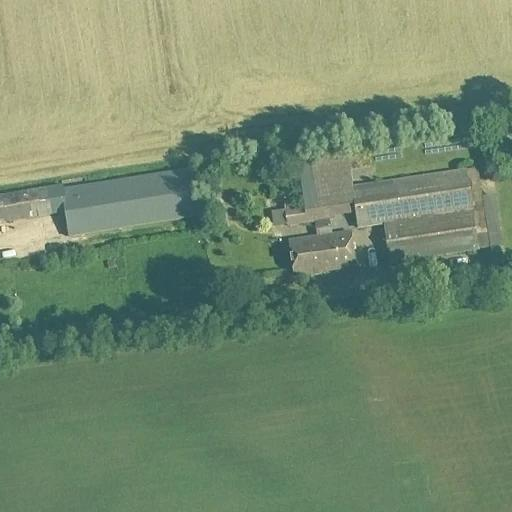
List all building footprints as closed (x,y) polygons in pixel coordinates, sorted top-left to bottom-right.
[(346,145),(295,152),(302,204),(283,206),(286,226),(333,220),(332,217),(356,213),(352,186),(346,145)] [(355,164),(356,174),(374,173),(373,163),(355,164)] [(477,168),(352,186),(356,213),(358,228),(383,224),(389,263),(488,247),(477,168)] [(62,186),(0,196),(0,208),(2,223),(65,213),(69,237),(194,217),(187,169),(65,188),(62,188),(62,186)] [(224,214),(215,216),(218,232),(226,230),(224,214)] [(349,231),(338,233),(340,246),(319,249),(320,259),(310,260),(312,273),(355,267),(349,231)] [(340,246),(338,233),(287,240),(293,276),(312,273),(310,260),(320,259),(319,249),(340,246)]
